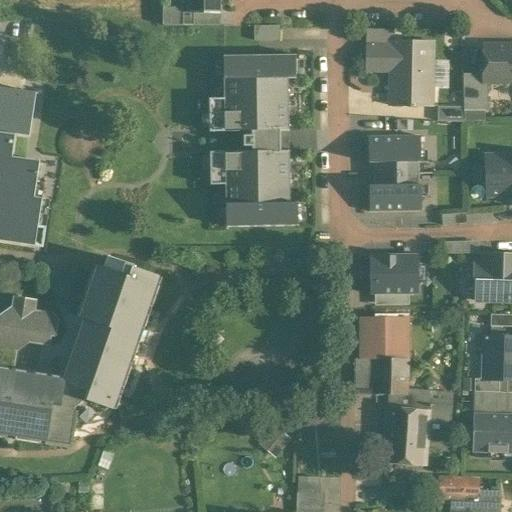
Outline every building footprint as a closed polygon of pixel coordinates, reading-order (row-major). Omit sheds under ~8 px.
[(188,0),(188,13),(188,14),(194,14),(221,15),(221,13),(220,13),(220,0),(188,0)] [(194,14),(188,14),(188,13),(187,13),(187,14),(183,13),(183,26),(194,26),(194,14)] [(221,15),(194,14),(194,26),(221,26),(221,15)] [(432,42),(392,42),(392,47),(367,47),(366,71),(392,71),(391,106),(431,107),(432,70),(430,70),(430,44),(432,44),(432,42)] [(511,46),(483,46),(483,47),(483,74),(483,82),(488,82),(511,82),(511,46)] [(244,142),(289,141),(288,79),(297,79),(296,56),(224,57),(224,99),(209,99),(210,132),(253,132),(253,136),(244,136),(244,142)] [(483,82),(483,74),(464,74),(464,107),(464,111),(485,111),(488,111),(488,82),(483,82)] [(0,133),(16,136),(30,138),(37,94),(0,88),(0,133)] [(464,107),(438,107),(438,122),(464,123),(464,121),(464,111),(464,107)] [(464,111),(464,121),(486,121),(485,111),(464,111)] [(407,131),(407,121),(397,121),(397,131),(407,131)] [(16,136),(0,133),(0,241),(22,245),(29,197),(35,198),(40,162),(13,158),(16,136)] [(421,163),(421,137),(369,138),(370,164),(374,163),(419,163),(421,163)] [(289,141),(244,142),(244,147),(253,147),(253,152),(210,152),(211,186),(226,185),(226,228),(299,227),(298,203),(290,203),(289,141)] [(511,155),(486,157),(488,197),(503,196),(503,204),(511,203),(511,155)] [(419,174),(419,163),(374,163),(374,175),(419,174)] [(419,185),(419,174),(374,175),(374,186),(419,185)] [(421,211),(421,185),(419,185),(374,186),(370,186),(370,212),(421,211)] [(43,199),(35,198),(29,197),(22,245),(36,247),(39,227),(43,199)] [(466,213),(442,216),(443,226),(467,224),(466,213)] [(47,228),(39,227),(36,247),(44,249),(47,228)] [(455,254),(455,242),(443,243),(443,254),(455,254)] [(455,242),(455,254),(479,254),(479,242),(455,242)] [(372,254),(372,304),(411,304),(411,293),(421,293),(421,254),(372,254)] [(504,254),(483,254),(483,265),(474,265),(473,280),(475,280),(475,295),(475,301),(511,302),(511,254),(504,255),(504,254)] [(14,368),(0,365),(0,437),(41,444),(41,440),(69,445),(69,444),(74,411),(75,411),(75,408),(87,400),(117,410),(121,397),(118,396),(121,387),(124,388),(133,365),(129,363),(132,355),(136,356),(140,343),(133,340),(137,327),(145,330),(149,317),(146,315),(149,307),(152,308),(160,284),(156,283),(158,277),(134,269),(135,267),(109,258),(105,269),(98,268),(97,273),(93,272),(85,295),(89,297),(86,305),(82,303),(78,317),(86,320),(96,323),(91,338),(81,334),(64,381),(63,381),(63,378),(53,377),(53,379),(46,378),(47,376),(36,374),(36,377),(26,375),(26,372),(16,371),(16,373),(13,373),(14,368)] [(13,307),(0,316),(0,365),(14,368),(17,351),(29,342),(49,345),(51,336),(56,337),(58,321),(54,314),(35,311),(36,301),(14,298),(13,307)] [(511,315),(491,315),(491,327),(511,327),(511,315)] [(360,319),(360,359),(373,359),(373,319),(360,319)] [(409,319),(373,319),(373,359),(410,359),(409,319)] [(86,320),(81,334),(91,338),(96,323),(86,320)] [(222,341),(209,330),(201,339),(213,350),(222,341)] [(511,337),(484,337),(483,379),(483,381),(500,381),(511,381),(511,337)] [(360,359),(357,359),(357,393),(373,394),(373,359),(360,359)] [(410,359),(373,359),(373,394),(373,395),(389,395),(408,396),(408,389),(410,359)] [(499,393),(500,381),(483,381),(483,379),(475,379),(475,392),(481,392),(490,393),(499,393)] [(408,396),(389,395),(388,409),(413,410),(414,390),(408,389),(408,396)] [(451,405),(430,404),(431,391),(414,390),(413,410),(429,412),(427,445),(448,446),(451,405)] [(452,393),(431,391),(430,404),(451,405),(452,393)] [(490,393),(481,392),(480,414),(490,415),(490,393)] [(490,393),(490,415),(511,415),(511,393),(499,393),(490,393)] [(413,410),(388,409),(384,463),(425,466),(427,445),(429,412),(413,410)] [(480,414),(474,414),(473,453),(511,453),(511,415),(490,415),(480,414)] [(336,415),(301,418),(302,429),(337,426),(336,415)] [(290,439),(276,427),(261,446),(275,458),(290,439)] [(500,511),(501,509),(479,508),(480,480),(439,479),(438,506),(449,506),(469,508),(468,511),(500,511)] [(321,484),(298,483),(298,494),(320,495),(321,484)] [(298,494),(297,494),(296,511),(324,511),(325,495),(320,495),(298,494)]
